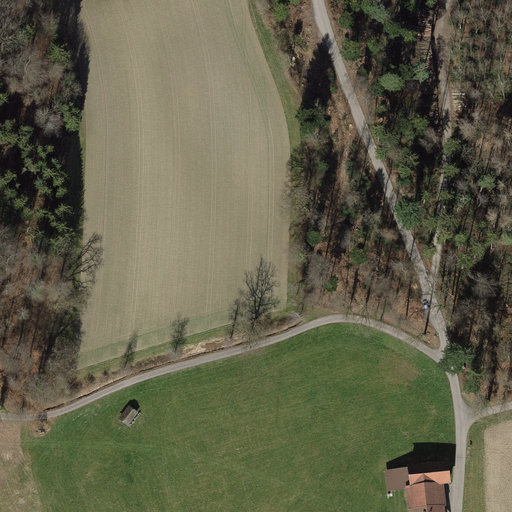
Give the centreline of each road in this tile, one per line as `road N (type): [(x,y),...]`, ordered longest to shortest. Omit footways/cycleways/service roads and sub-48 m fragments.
road 1 (unclassified): [(326,0),(455,363),(463,425),(457,511)]
road 2 (track): [(0,415),(55,413),(138,378),(337,318),(374,322),(455,363)]
road 3 (track): [(448,0),(437,39),(445,132),(430,289)]
